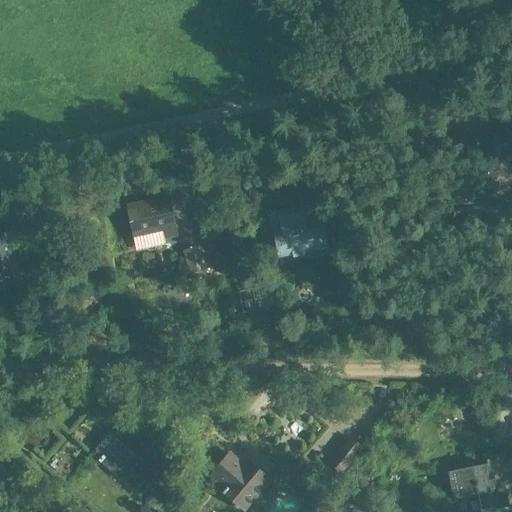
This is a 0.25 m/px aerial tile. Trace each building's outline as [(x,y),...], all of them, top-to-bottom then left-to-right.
[(511,125),(498,129),(499,132),(477,137),(484,164),(508,158),(509,164),(511,163),(511,125)] [(175,200),(137,209),(145,244),(184,235),(175,200)] [(314,229),(315,234),(282,240),(286,262),(294,261),(294,259),(302,257),(303,265),(325,261),(322,246),(334,244),(331,226),(314,229)] [(0,236),(1,242),(6,241),(7,247),(0,248),(0,283),(24,279),(18,246),(17,246),(15,233),(0,236)] [(182,252),(190,274),(193,273),(194,277),(206,273),(205,270),(207,269),(199,246),(182,252)] [(140,458),(118,439),(99,461),(122,481),(141,459),(154,471),(163,461),(149,448),(140,458)] [(341,446),(328,466),(343,475),(356,456),(341,446)] [(244,511),(270,481),(249,463),(244,469),(229,456),(213,476),(227,489),(223,494),(225,496),(225,495),(244,511)] [(450,471),(455,499),(477,495),(481,511),(509,506),(503,478),(489,481),(486,464),(450,471)] [(295,481),(311,498),(322,487),(306,470),(295,481)]
